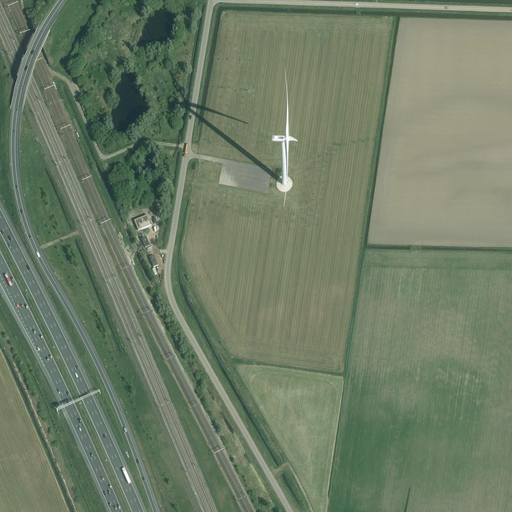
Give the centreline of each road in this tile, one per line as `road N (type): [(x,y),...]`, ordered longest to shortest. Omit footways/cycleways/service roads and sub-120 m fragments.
road 1 (motorway): [(155,511),(109,389),(30,240),(15,183),(22,79),(61,0)]
road 2 (unclassified): [(289,511),(168,286),(211,0)]
road 3 (motorway): [(137,511),(0,222)]
road 4 (unclassified): [(222,0),(511,11)]
road 5 (motorway): [(0,265),(116,511)]
